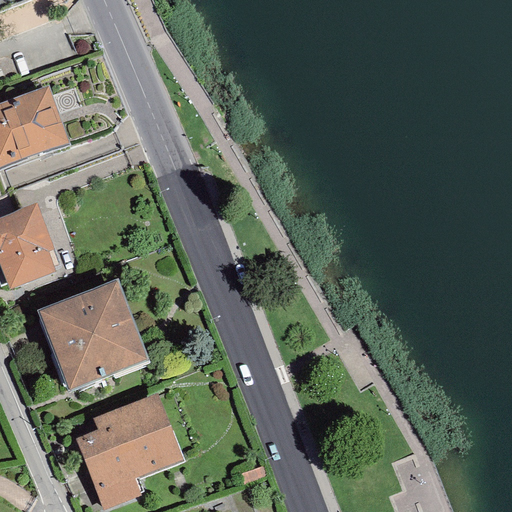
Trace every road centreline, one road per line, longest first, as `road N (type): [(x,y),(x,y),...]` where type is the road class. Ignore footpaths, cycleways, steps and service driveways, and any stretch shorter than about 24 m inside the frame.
road 1 (primary): [(303,511),(97,0)]
road 2 (unknown): [(14,179),(161,147)]
road 3 (residential): [(0,379),(51,511)]
road 4 (unknown): [(110,29),(0,85)]
